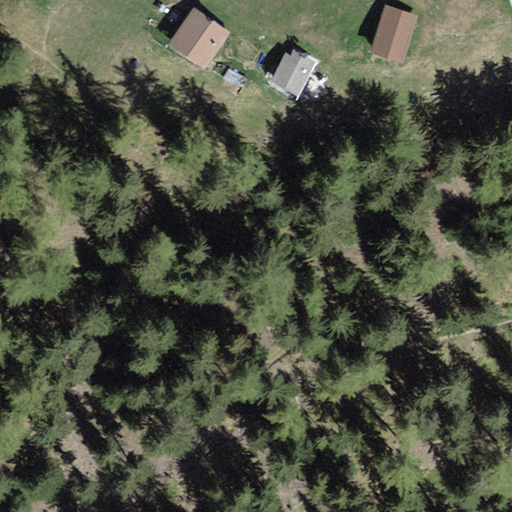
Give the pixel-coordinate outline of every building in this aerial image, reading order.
[(511,0),(494,0),(499,12),(511,7),(511,0)] [(378,9),(357,54),(387,68),(409,23),(378,9)] [(191,11),(161,47),(193,72),(222,36),(191,11)] [(284,49),(260,87),(286,103),(309,65),(284,49)] [(221,72),(208,89),(227,103),(239,87),(221,72)]
